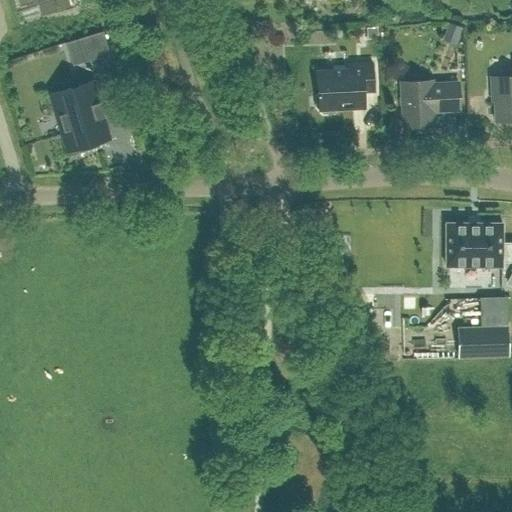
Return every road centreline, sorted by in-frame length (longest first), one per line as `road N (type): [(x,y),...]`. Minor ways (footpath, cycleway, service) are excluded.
road 1 (track): [(283,226),(383,511)]
road 2 (unclassified): [(0,197),(277,181)]
road 3 (unclassified): [(277,181),(441,174),(511,180)]
